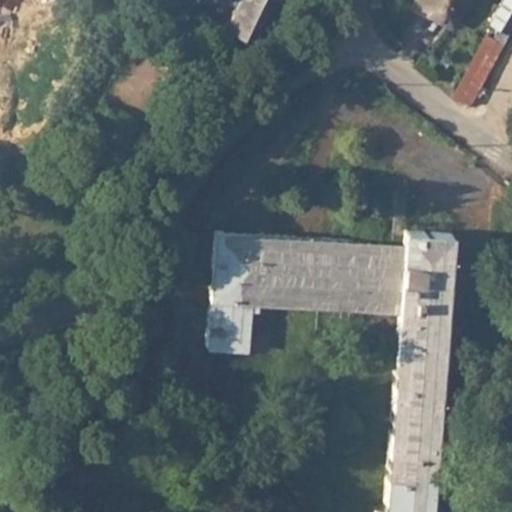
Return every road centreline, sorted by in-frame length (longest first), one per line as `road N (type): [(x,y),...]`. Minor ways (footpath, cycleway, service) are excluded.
road 1 (residential): [(0,331),(114,287),(161,223),(218,110),(352,18)]
road 2 (unclassified): [(511,154),(366,48),(352,18)]
